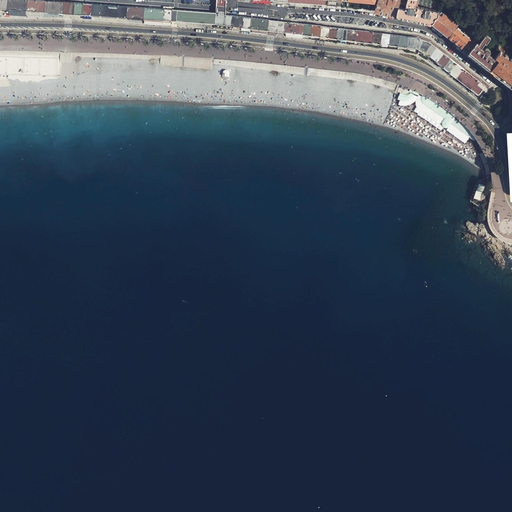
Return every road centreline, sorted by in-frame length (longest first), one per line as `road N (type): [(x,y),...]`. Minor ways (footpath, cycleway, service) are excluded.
road 1 (residential): [(282,14),(283,8),(366,16),(432,32),(504,90),(507,109),(495,126)]
road 2 (secondary): [(280,43),(0,24)]
road 3 (secondary): [(495,126),(414,65),(280,43)]
